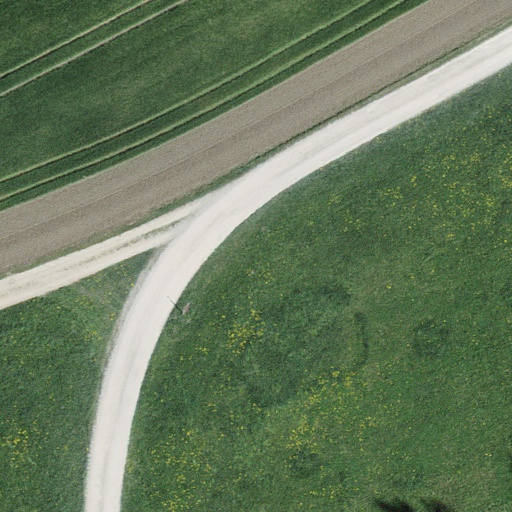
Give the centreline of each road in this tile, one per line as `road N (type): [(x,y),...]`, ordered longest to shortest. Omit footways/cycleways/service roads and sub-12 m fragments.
road 1 (track): [(511,45),(377,114),(243,197),(158,285),(115,390),(94,511)]
road 2 (track): [(243,197),(0,293)]
